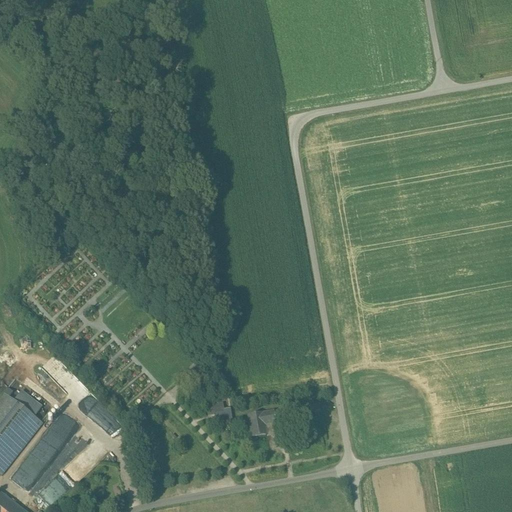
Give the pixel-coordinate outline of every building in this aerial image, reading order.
[(42,425),(5,395),(0,401),(0,474),(2,476),(42,425)] [(221,406),(208,408),(210,416),(216,415),(222,414),(221,406)] [(222,414),(216,415),(217,422),(230,420),(228,412),(222,414)] [(262,414),(249,417),(252,439),(266,436),(265,435),(264,426),(273,424),(276,423),(274,413),(262,415),(262,414)] [(273,424),(264,426),(265,435),(275,433),(273,424)] [(22,511),(0,494),(0,511),(22,511)]
